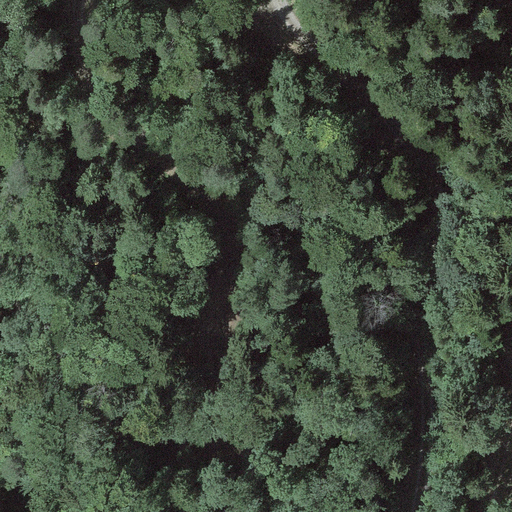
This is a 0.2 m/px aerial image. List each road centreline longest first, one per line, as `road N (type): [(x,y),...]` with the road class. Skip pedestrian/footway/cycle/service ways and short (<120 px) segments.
road 1 (track): [(77,0),(79,41),(107,115),(203,172),(226,221),(207,341),(228,426),(189,511)]
road 2 (track): [(268,0),(433,182),(438,235),(417,306),(426,442),(412,511)]
